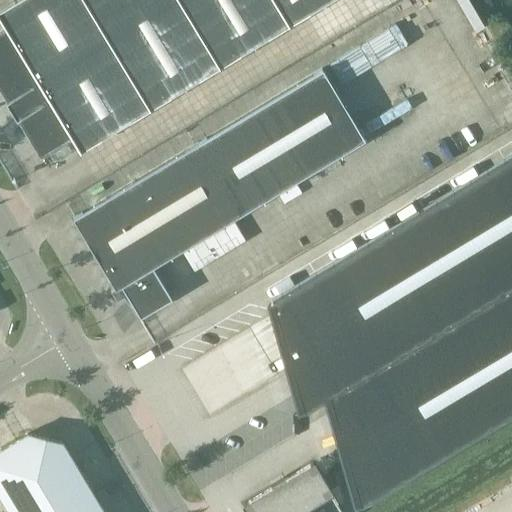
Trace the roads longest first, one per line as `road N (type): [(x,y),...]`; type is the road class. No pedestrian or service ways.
road 1 (unclassified): [(66,339),(170,511)]
road 2 (unclassified): [(66,339),(0,224)]
